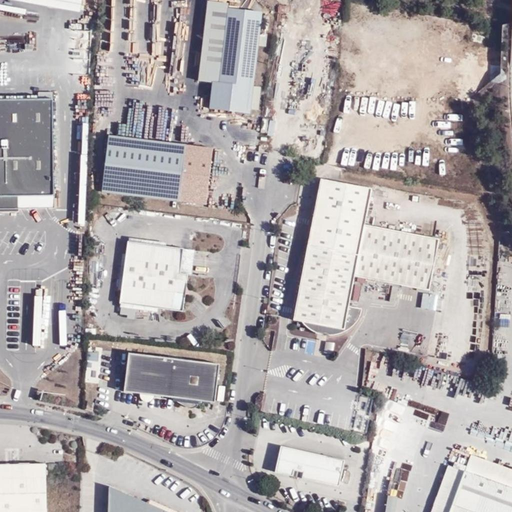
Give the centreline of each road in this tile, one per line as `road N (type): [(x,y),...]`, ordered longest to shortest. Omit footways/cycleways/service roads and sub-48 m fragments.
road 1 (unclassified): [(214,482),(236,433),(276,154)]
road 2 (tertiary): [(0,409),(110,433),(214,482)]
